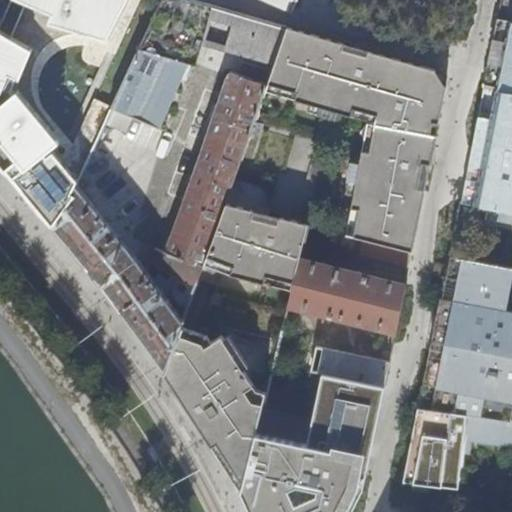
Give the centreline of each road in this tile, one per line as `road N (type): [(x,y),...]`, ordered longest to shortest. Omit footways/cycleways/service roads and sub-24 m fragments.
road 1 (residential): [(488,0),(404,409)]
road 2 (residential): [(212,511),(141,387),(0,212)]
